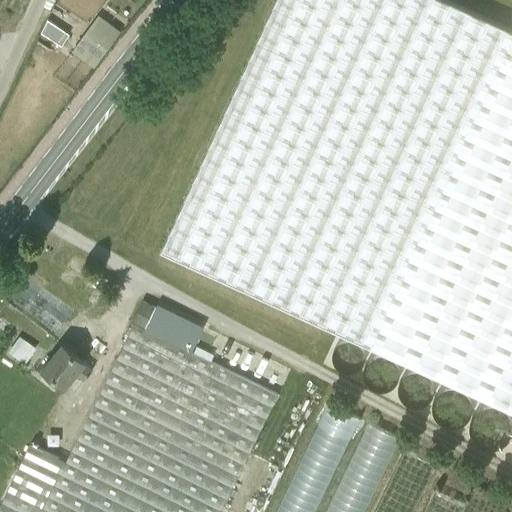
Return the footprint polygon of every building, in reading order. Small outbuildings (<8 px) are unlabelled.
[(511,27),(510,32),(439,0),(271,0),(156,253),(511,416),(511,27)] [(99,15),(77,49),(98,63),(120,29),(99,15)] [(41,32),(63,45),(70,32),(48,20),(41,32)] [(144,330),(155,308),(143,302),(132,324),(134,326),(144,330)] [(157,304),(155,308),(144,330),(160,337),(191,352),(203,327),(157,304)] [(0,511),(220,511),(278,395),(191,352),(160,337),(144,330),(134,326),(66,462),(43,509),(8,491),(0,506),(0,511)] [(20,336),(10,351),(26,362),(37,347),(20,336)] [(62,345),(42,370),(64,388),(75,373),(84,381),(92,371),(83,363),(84,363),(62,345)] [(317,511),(356,417),(325,405),(290,493),(301,497),(294,511),(317,511)] [(356,486),(355,481),(353,485),(354,497),(333,498),(333,511),(361,511),(375,484),(375,489),(399,436),(370,423),(361,441),(361,444),(357,454),(369,460),(354,461),(352,466),(363,471),(356,486)] [(43,509),(66,462),(30,445),(8,491),(43,509)]
